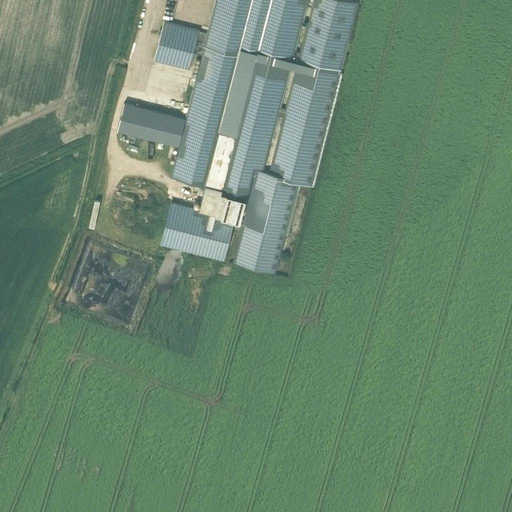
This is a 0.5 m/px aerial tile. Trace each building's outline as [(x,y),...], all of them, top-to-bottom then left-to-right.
[(164,21),(154,59),(164,61),(189,68),(191,63),(194,53),(202,55),(203,55),(185,117),(179,145),(180,145),(171,177),(206,186),(206,183),(215,185),(259,0),(216,0),(208,33),(200,31),(174,23),(164,21)] [(171,200),(160,243),(224,260),(234,222),(243,224),(233,261),(277,273),(300,183),(313,186),(343,72),(341,72),(351,33),(359,2),(350,0),(313,0),(309,22),(301,51),(297,65),(286,108),(284,116),(270,172),(264,170),(258,168),(246,215),(245,220),(242,219),(239,218),(200,208),(171,200)] [(203,195),(200,208),(239,218),(242,219),(248,196),(255,168),(258,168),(264,170),(271,144),(278,115),(284,116),(286,108),(281,107),(292,63),(297,65),(301,51),(295,50),(308,0),(259,0),(215,185),(206,183),(206,186),(205,188),(203,195)] [(157,78),(156,84),(180,88),(181,82),(157,78)] [(125,101),(118,129),(129,132),(159,140),(179,145),(185,117),(166,112),(136,104),(125,101)] [(88,218),(96,218),(99,192),(91,191),(88,218)]
